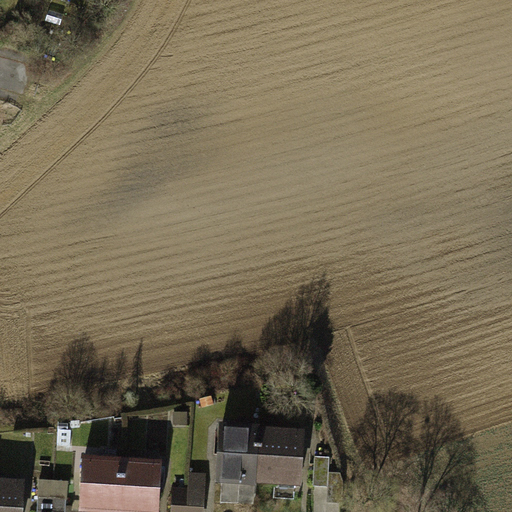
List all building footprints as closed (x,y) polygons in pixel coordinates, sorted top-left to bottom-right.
[(265,436),(221,434),(219,480),(262,482),(265,436)] [(308,438),(265,436),(262,482),(306,484),(308,438)] [(125,511),(128,466),(87,464),(84,511),(125,511)] [(166,511),(169,468),(128,466),(125,511),(166,511)] [(195,491),(173,490),(172,511),(208,511),(209,475),(196,475),(195,491)] [(0,511),(35,511),(36,489),(0,486),(0,511)]
